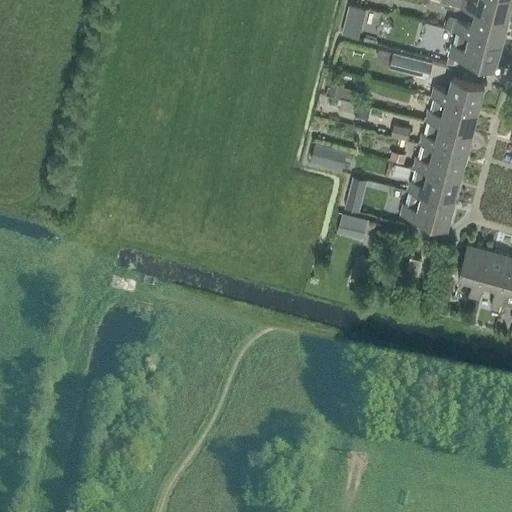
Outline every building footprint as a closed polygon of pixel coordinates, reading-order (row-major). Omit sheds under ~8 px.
[(508,19),(511,0),(477,0),(478,0),(475,0),(435,0),(461,6),(461,7),(475,11),(475,10),(508,19)] [(502,42),(508,19),(475,10),(475,11),(472,24),(457,20),(455,30),(460,32),(469,34),(502,42)] [(363,21),(347,17),(343,33),(359,38),(363,21)] [(495,66),(502,42),(469,34),(460,32),(457,45),(451,44),(449,54),(447,63),(458,66),(461,57),(495,66)] [(428,77),(432,61),(393,51),(389,67),(428,77)] [(446,99),(478,108),(485,84),(452,75),(448,90),(434,86),(431,96),(436,97),(446,100),(446,99)] [(328,93),(353,98),(355,89),(344,87),(344,83),(331,81),(328,93)] [(472,131),(478,108),(446,99),(446,100),(436,97),(432,110),(428,109),(425,119),(430,121),(440,123),(472,131)] [(440,123),(430,121),(426,134),(422,133),(419,143),(424,144),(433,147),(434,146),(466,154),(472,131),(440,123)] [(316,158),(347,166),(352,147),(321,139),(316,158)] [(434,146),(433,147),(424,144),(421,157),(416,156),(413,166),(417,167),(427,170),(427,169),(460,178),(466,154),(434,146)] [(427,169),(427,170),(417,167),(414,181),(409,180),(407,190),(411,191),(421,194),(421,193),(454,201),(460,178),(427,169)] [(364,209),(372,177),(357,173),(349,205),(364,209)] [(448,225),(454,201),(421,193),(421,194),(411,191),(408,204),(403,203),(401,213),(415,217),(413,225),(438,232),(440,224),(448,225)] [(341,216),(337,231),(367,239),(372,220),(360,216),(358,220),(341,216)] [(482,282),(491,250),(468,243),(458,276),(473,280),(469,294),(479,297),(483,283),(482,282)] [(505,289),(511,265),(511,255),(491,250),(482,282),(483,283),(496,286),(492,301),(502,303),(506,289),(505,289)] [(416,280),(422,260),(410,257),(404,277),(416,280)]
